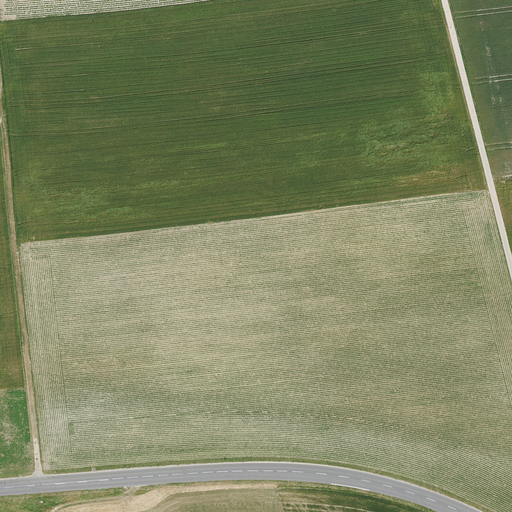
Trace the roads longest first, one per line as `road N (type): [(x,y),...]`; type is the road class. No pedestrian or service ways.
road 1 (secondary): [(459,511),(320,473),(0,488)]
road 2 (track): [(41,485),(0,77)]
road 3 (track): [(511,271),(443,0)]
